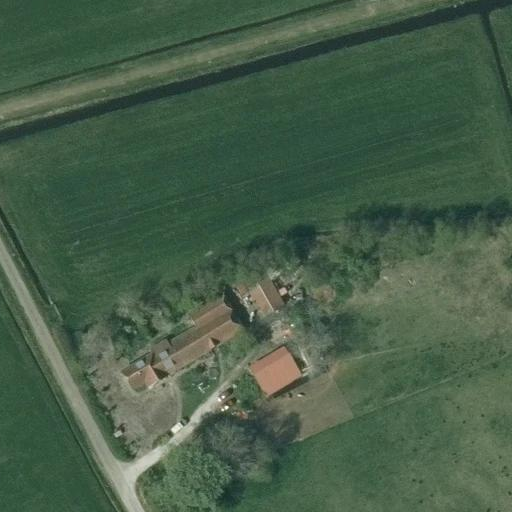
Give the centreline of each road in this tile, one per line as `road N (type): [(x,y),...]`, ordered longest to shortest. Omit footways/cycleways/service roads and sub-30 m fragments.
road 1 (track): [(415,0),(0,113)]
road 2 (unclassified): [(137,511),(0,258)]
